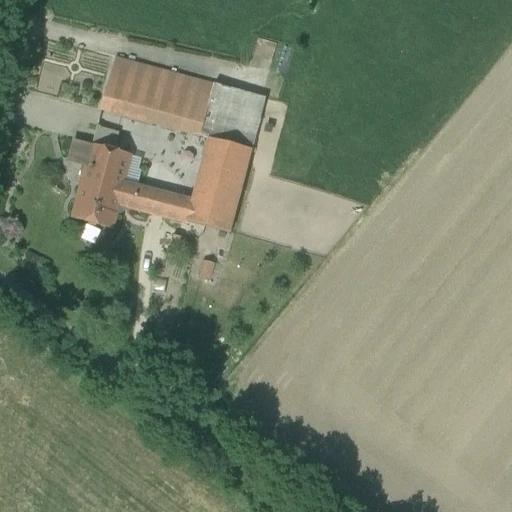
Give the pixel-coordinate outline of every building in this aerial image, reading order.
[(193,81),(115,59),(101,112),(179,133),(193,81)] [(193,81),(179,133),(199,138),(214,86),(193,81)] [(264,100),(214,86),(199,138),(208,141),(209,140),(251,151),(264,100)] [(118,134),(100,129),(100,128),(97,127),(91,147),(113,153),(118,134)] [(251,151),(209,140),(208,141),(191,204),(186,224),(229,235),(251,151)] [(86,168),(91,147),(74,143),(69,163),(86,168)] [(91,147),(86,168),(81,187),(120,197),(123,186),(127,187),(128,182),(124,181),(130,158),(113,153),(91,147)] [(120,197),(81,187),(77,203),(76,203),(72,220),(111,231),(118,206),(133,210),(138,190),(127,187),(123,186),(120,197)] [(191,204),(138,190),(133,210),(186,224),(191,204)] [(209,281),(213,265),(202,263),(198,279),(209,281)]
